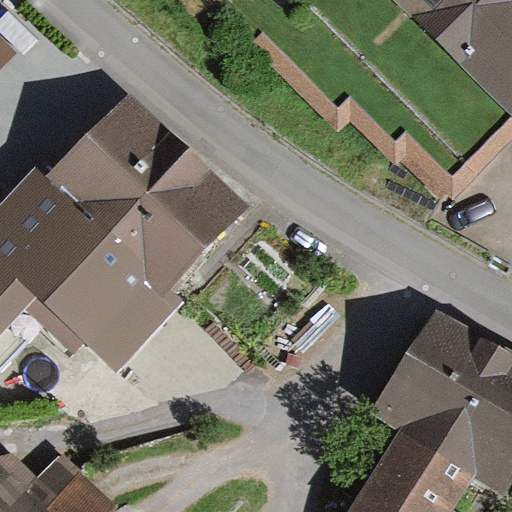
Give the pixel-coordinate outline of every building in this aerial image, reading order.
[(511,0),(399,0),(511,111),(511,0)] [(0,65),(12,53),(0,41),(0,65)] [(131,115),(52,199),(160,300),(239,216),(131,115)] [(39,186),(0,227),(0,343),(42,299),(117,369),(172,311),(160,300),(52,199),(39,186)] [(511,467),(511,358),(443,317),(383,414),(408,430),(356,511),(445,511),(474,466),(502,483),(511,467)] [(0,511),(106,511),(112,506),(61,462),(38,486),(11,460),(0,463),(0,511)]
